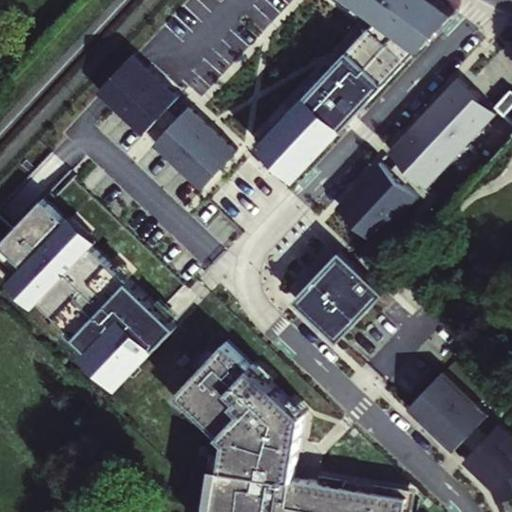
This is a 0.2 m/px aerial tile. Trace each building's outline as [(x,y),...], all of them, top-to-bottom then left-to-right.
[(455,11),(440,0),(354,0),(378,18),(261,144),(299,178),(455,11)] [(182,95),(136,53),(100,91),(146,133),(182,95)] [(461,76),(392,150),(430,186),(498,112),(461,76)] [(192,105),(156,143),(204,187),(239,150),(192,105)] [(381,161),(340,206),(378,241),(420,197),(381,161)] [(179,325),(45,196),(0,244),(0,259),(126,380),(179,325)] [(343,249),(296,298),(341,341),(387,291),(343,249)] [(406,511),(410,495),(296,476),(307,414),(228,339),(178,392),(228,440),(216,511),(406,511)] [(492,412),(447,370),(411,408),(455,450),(492,412)] [(511,431),(502,422),(466,460),(495,488),(500,501),(511,496),(511,431)]
